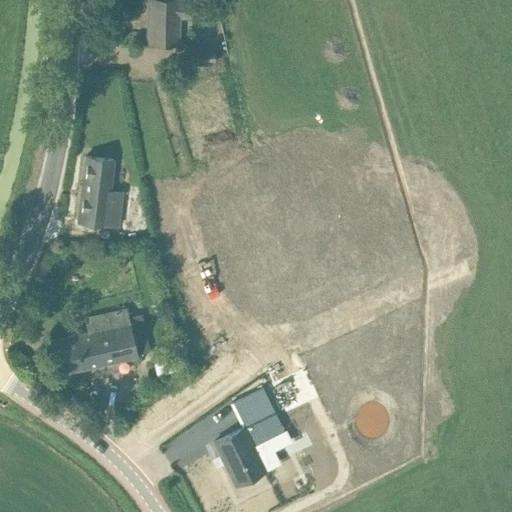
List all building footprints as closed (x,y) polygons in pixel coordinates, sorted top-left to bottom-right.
[(148,0),(147,42),(180,43),(180,15),(197,16),(197,1),(182,1),(181,0),(148,0)] [(188,63),(214,64),(214,48),(188,47),(188,63)] [(118,225),(120,202),(122,191),(111,189),(114,160),(104,159),(85,156),(77,221),(118,225)] [(248,329),(309,309),(295,269),(258,282),(253,270),(293,256),(263,170),(200,193),(235,289),(248,329)] [(427,241),(429,230),(428,220),(423,212),(417,205),(408,201),(399,199),(389,201),(381,205),(374,212),(370,220),(369,230),(369,237),(372,245),(378,252),(387,257),(395,259),(406,258),(414,255),(422,249),(427,241)] [(181,236),(167,240),(178,273),(190,318),(213,312),(199,266),(206,264),(193,220),(177,226),(181,236)] [(58,373),(136,355),(125,308),(84,318),(87,331),(50,339),(58,373)] [(183,355),(153,362),(156,375),(185,368),(183,355)] [(232,433),(214,442),(235,484),(253,475),(267,468),(256,446),(285,432),(262,386),(231,402),(243,427),(232,433)] [(289,480),(295,493),(307,487),(301,474),(289,480)]
